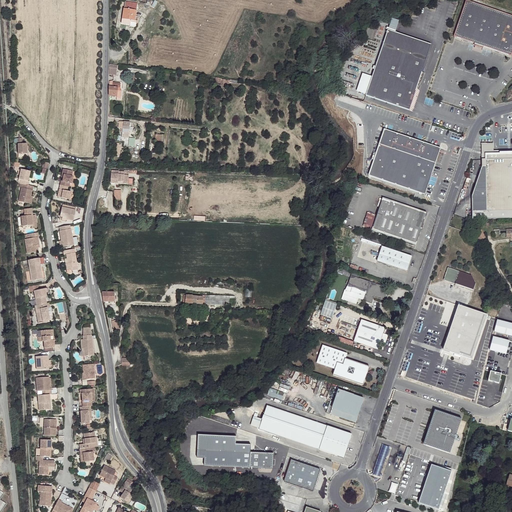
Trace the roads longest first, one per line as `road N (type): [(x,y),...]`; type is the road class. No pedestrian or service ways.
road 1 (unclassified): [(511,109),(473,129),(357,472)]
road 2 (tertiary): [(102,0),(102,160),(87,238),(93,298)]
road 3 (unclassified): [(0,311),(17,511)]
road 4 (residential): [(77,298),(64,347),(68,483)]
road 5 (unclassified): [(54,152),(44,213),(58,277),(77,298)]
